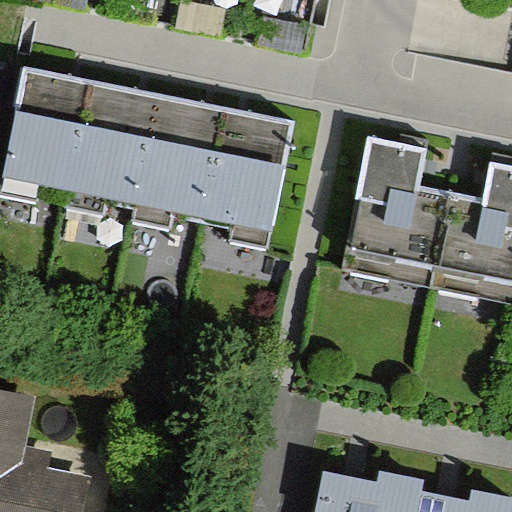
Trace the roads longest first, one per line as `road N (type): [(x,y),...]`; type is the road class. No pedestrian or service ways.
road 1 (residential): [(362,91),(62,31)]
road 2 (residential): [(511,120),(362,91)]
